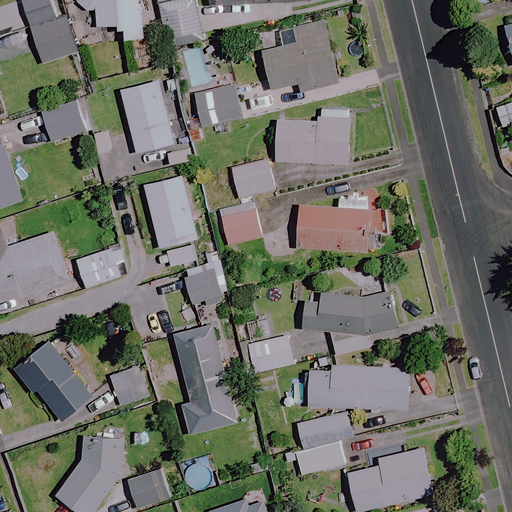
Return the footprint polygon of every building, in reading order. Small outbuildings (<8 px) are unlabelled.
[(79,53),(60,0),(22,0),(44,65),(79,53)] [(82,0),(90,6),(99,6),(100,22),(123,19),(124,23),(129,23),(130,34),(147,34),(145,0),(82,0)] [(196,0),(182,0),(159,5),(167,47),(205,39),(196,0)] [(511,21),(503,24),(511,52),(511,21)] [(265,52),(271,80),(274,95),(301,89),(304,102),(333,95),(330,83),(341,81),(329,22),(297,28),(301,44),(265,52)] [(177,144),(161,80),(123,89),(138,153),(177,144)] [(235,84),(192,94),(200,128),(243,119),(235,84)] [(41,112),(51,143),(93,130),(82,98),(41,112)] [(352,164),(353,118),(320,117),(319,121),(280,120),(279,162),(352,164)] [(0,208),(25,201),(6,137),(0,139),(0,208)] [(276,190),(270,160),(233,168),(239,198),(276,190)] [(162,250),(166,249),(171,268),(196,262),(191,243),(200,241),(185,176),(147,185),(162,250)] [(368,196),(340,196),(339,207),(301,206),(300,248),(374,251),(376,210),(367,209),(368,196)] [(70,226),(63,201),(51,204),(58,229),(70,226)] [(263,237),(255,204),(221,212),(229,245),(263,237)] [(9,247),(2,228),(0,228),(0,302),(72,279),(56,231),(9,247)] [(126,263),(119,245),(78,260),(88,288),(122,276),(119,265),(126,263)] [(222,295),(215,269),(186,278),(194,303),(222,295)] [(374,294),(321,289),(321,295),(306,294),(303,328),(329,331),(336,356),(373,346),(370,337),(403,328),(392,289),(374,294)] [(238,422),(217,330),(184,337),(198,402),(184,405),(190,433),(238,422)] [(296,363),(289,335),(249,344),(256,373),(296,363)] [(95,396),(50,340),(14,368),(34,393),(38,390),(63,421),(95,396)] [(411,407),(411,366),(332,365),(332,369),(310,369),(310,406),(411,407)] [(145,399),(135,367),(112,375),(122,406),(145,399)] [(355,436),(349,411),(298,423),(305,449),(285,454),(288,463),(300,460),(303,475),(346,464),(340,439),(355,436)] [(79,511),(96,511),(124,468),(123,425),(85,426),(86,451),(57,498),(79,511)] [(359,511),(437,493),(426,449),(380,460),(381,465),(349,473),(358,511),(359,511)] [(166,500),(158,471),(130,480),(139,508),(166,500)]
